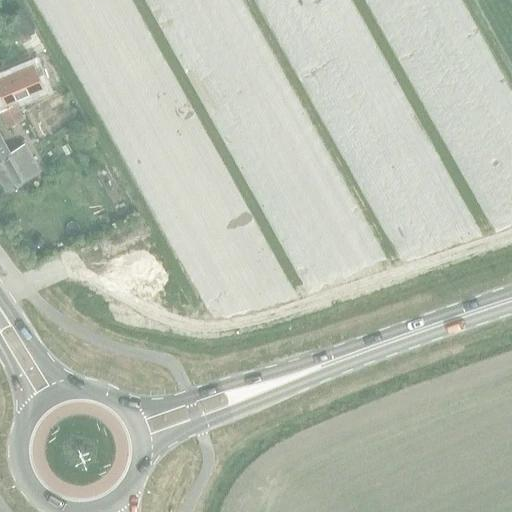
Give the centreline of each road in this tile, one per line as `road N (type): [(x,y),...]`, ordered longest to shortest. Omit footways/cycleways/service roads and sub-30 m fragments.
road 1 (secondary): [(140,450),(367,349)]
road 2 (secondary): [(367,349),(128,414)]
road 3 (secondary): [(367,349),(511,300)]
road 4 (secondary): [(33,407),(20,425),(17,469),(44,503),(64,511)]
